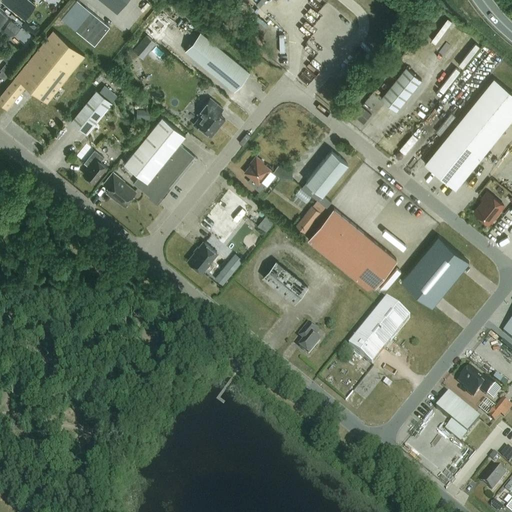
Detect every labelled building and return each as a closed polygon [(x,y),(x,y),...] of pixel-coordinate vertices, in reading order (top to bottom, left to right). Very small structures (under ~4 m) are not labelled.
[(24,0),(0,0),(0,1),(0,3),(22,21),(33,7),(24,0)] [(92,12),(77,0),(75,0),(61,18),(77,30),(95,45),(110,27),(92,12)] [(102,0),(118,12),(127,0),(102,0)] [(315,26),(306,35),(312,44),(320,39),(321,38),(317,33),(321,31),(325,34),(327,31),(323,27),(328,21),(331,19),(338,12),(333,4),(330,2),(329,0),(323,0),(317,8),(320,13),(312,22),(315,26)] [(0,27),(9,17),(0,9),(0,27)] [(21,28),(12,20),(7,26),(16,34),(21,28)] [(26,22),(22,26),(36,36),(40,29),(35,25),(30,25),(26,22)] [(85,54),(83,52),(54,29),(0,96),(0,101),(8,108),(27,84),(48,101),(85,54)] [(201,31),(186,50),(235,91),(250,72),(201,31)] [(136,48),(146,57),(160,41),(150,33),(136,48)] [(461,35),(443,57),(458,69),(476,48),(461,35)] [(407,66),(381,97),(397,110),(422,79),(407,66)] [(511,91),(494,77),(425,163),(456,188),(511,118),(511,91)] [(88,132),(113,101),(97,89),(72,120),(88,132)] [(201,116),(194,125),(201,130),(202,128),(212,136),(218,129),(216,127),(220,123),(221,124),(226,119),(219,113),(223,108),(211,98),(198,113),(201,116)] [(355,116),(364,123),(372,114),(362,106),(355,116)] [(151,109),(138,109),(137,118),(150,119),(151,109)] [(125,163),(140,175),(134,183),(158,202),(196,155),(180,142),(186,135),(163,116),(125,163)] [(409,138),(398,155),(404,158),(414,141),(409,138)] [(419,159),(427,149),(423,146),(415,155),(419,159)] [(84,174),(95,182),(107,167),(101,162),(105,157),(95,150),(87,160),(92,164),(84,174)] [(307,181),(323,194),(348,162),(332,150),(307,181)] [(255,180),(251,184),(261,192),(266,185),(262,181),(271,169),(263,163),(264,162),(257,156),(260,153),(259,153),(250,164),(251,165),(245,172),(255,180)] [(112,187),(107,192),(114,198),(116,196),(126,205),(136,192),(119,179),(120,177),(114,172),(106,182),(112,187)] [(355,214),(374,190),(369,186),(350,211),(355,214)] [(232,187),(203,224),(228,243),(256,206),(232,187)] [(484,201),(475,212),(489,223),(490,222),(495,216),(504,204),(488,191),(482,199),(484,201)] [(312,205),(296,225),(305,233),(322,212),(312,205)] [(309,239),(372,290),(397,259),(334,208),(309,239)] [(401,281),(432,306),(470,261),(439,236),(401,281)] [(199,265),(204,269),(218,252),(205,242),(191,259),(193,261),(194,263),(196,265),(199,265)] [(230,277),(244,260),(236,253),(222,270),(230,277)] [(264,277),(295,302),(308,286),(277,261),(264,277)] [(410,318),(387,299),(349,346),(372,365),(410,318)] [(511,321),(503,332),(511,339),(511,321)] [(299,347),(309,355),(320,341),(315,337),(319,332),(309,324),(301,333),(307,338),(299,347)] [(376,367),(347,400),(358,409),(386,376),(376,367)] [(472,370),(471,370),(469,368),(458,381),(469,390),(468,392),(474,397),(480,390),(487,395),(495,385),(486,378),(484,380),(475,373),(475,372),(472,370)] [(461,442),(480,419),(449,394),(436,409),(451,422),(445,430),(461,442)] [(482,482),(492,491),(505,475),(495,466),(482,482)]
